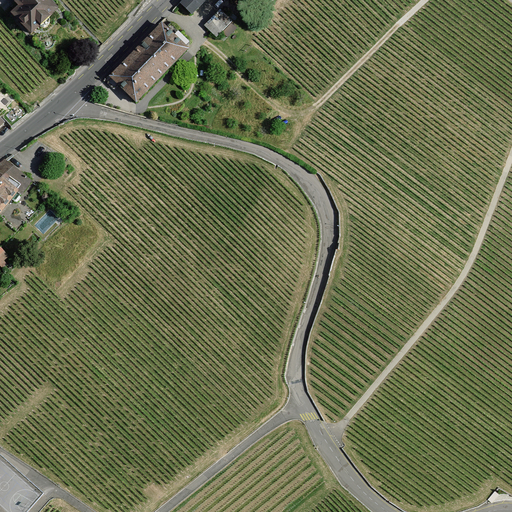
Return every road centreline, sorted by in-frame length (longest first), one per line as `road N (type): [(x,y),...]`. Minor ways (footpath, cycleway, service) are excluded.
road 1 (residential): [(303,402),(298,347),(329,237),(319,193),(260,151),(62,104)]
road 2 (track): [(426,0),(305,112),(281,110),(205,40),(155,9)]
road 3 (residential): [(160,511),(303,402)]
road 4 (tertiary): [(62,104),(165,0)]
road 5 (residential): [(387,511),(343,467),(303,402)]
